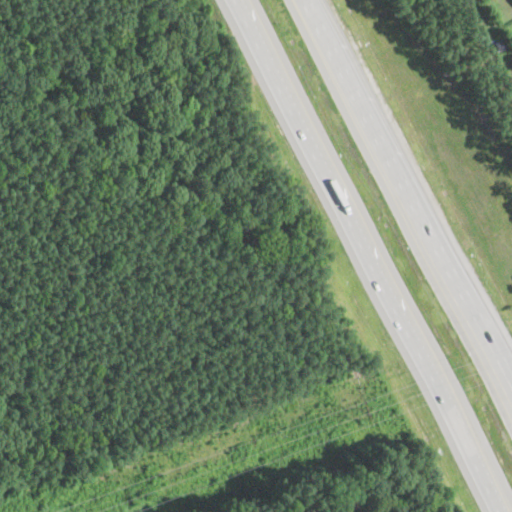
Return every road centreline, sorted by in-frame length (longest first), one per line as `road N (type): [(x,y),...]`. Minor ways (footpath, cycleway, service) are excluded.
road 1 (motorway): [(487,339),(307,0)]
road 2 (motorway): [(243,0),(404,307)]
road 3 (motorway): [(404,307),(505,511)]
